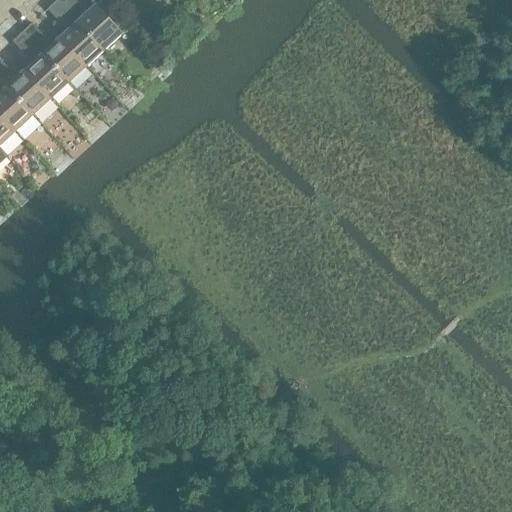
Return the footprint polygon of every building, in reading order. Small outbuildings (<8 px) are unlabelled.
[(75,0),(59,0),(58,1),(104,52),(123,35),(97,6),(88,14),(75,0)] [(104,52),(58,1),(48,10),(68,32),(61,39),(87,68),(104,52)] [(87,68),(61,39),(53,46),(32,24),(23,33),(69,84),(87,68)] [(69,84),(23,33),(13,42),(33,64),(25,72),(51,100),(66,87),(69,84)] [(51,100),(25,72),(17,79),(0,60),(0,79),(34,117),(51,100)] [(34,117),(0,79),(0,115),(16,133),(34,117)] [(69,84),(66,87),(77,100),(81,97),(69,84)] [(0,147),(16,133),(0,115),(0,147)]
